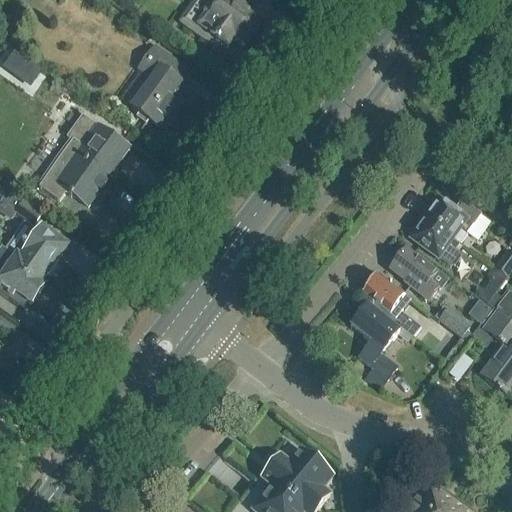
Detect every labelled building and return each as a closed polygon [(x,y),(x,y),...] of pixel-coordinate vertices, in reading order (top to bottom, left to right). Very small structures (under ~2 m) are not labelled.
[(223,0),(191,0),(193,4),(183,18),(197,29),(206,35),(206,36),(229,53),(234,45),(243,51),(260,26),(223,1),(223,0)] [(149,83),(129,110),(163,134),(192,94),(177,84),(187,71),(155,47),(136,73),(149,83)] [(38,190),(59,205),(66,195),(87,210),(129,152),(81,118),(66,140),(69,143),(39,184),(41,186),(38,190)] [(447,199),(443,204),(438,201),(424,221),(452,241),(459,231),(466,236),(472,228),(477,220),(447,199)] [(32,229),(41,217),(20,203),(12,215),(32,229)] [(460,247),(452,241),(424,221),(410,241),(449,270),(456,269),(461,262),(460,256),(456,252),(460,247)] [(24,225),(5,252),(16,260),(46,281),(63,256),(68,249),(57,242),(40,230),(37,235),(24,225)] [(5,252),(0,258),(0,276),(2,279),(0,281),(0,296),(22,312),(27,306),(31,308),(44,289),(42,287),(46,281),(16,260),(5,252)] [(405,252),(389,273),(409,289),(409,290),(427,304),(437,292),(440,294),(448,283),(436,274),(435,276),(405,252)] [(511,276),(511,256),(507,253),(493,271),(499,276),(506,281),(508,283),(511,276)] [(506,281),(499,276),(491,287),(498,292),(506,281)] [(361,298),(395,324),(398,326),(396,329),(412,342),(416,336),(411,331),(414,327),(400,317),(410,304),(377,278),(361,298)] [(484,296),(478,292),(474,298),(487,308),(495,296),(488,291),(484,296)] [(482,333),(489,339),(502,348),(479,379),(504,397),(511,386),(511,296),(509,294),(497,309),(499,311),(482,333)] [(398,335),(366,310),(351,330),(368,344),(356,359),(373,372),(365,381),(379,392),(386,383),(396,370),(380,358),(398,335)] [(439,324),(461,341),(462,340),(469,331),(447,313),(439,324)] [(461,341),(444,363),(450,367),(468,344),(462,340),(461,341)] [(319,511),(330,498),(323,492),(333,480),(286,443),(231,511),(319,511)] [(410,511),(450,511),(456,504),(428,485),(410,511)]
